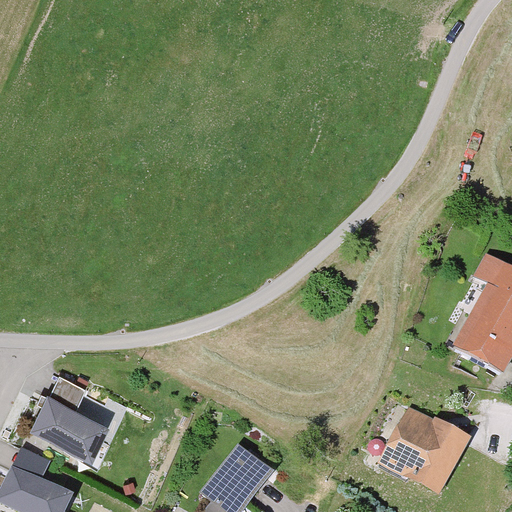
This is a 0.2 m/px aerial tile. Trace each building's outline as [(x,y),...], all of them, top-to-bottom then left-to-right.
[(511,363),(511,270),(486,256),(474,278),(489,287),(454,347),(504,376),(511,363)] [(51,396),(48,395),(32,429),(94,458),(110,424),(77,409),(86,390),(59,378),(51,396)] [(470,440),(408,409),(378,468),(440,499),(470,440)] [(238,451),(201,498),(212,507),(207,511),(244,511),(272,478),(238,451)] [(57,511),(68,489),(13,464),(0,492),(0,494),(38,511),(57,511)]
